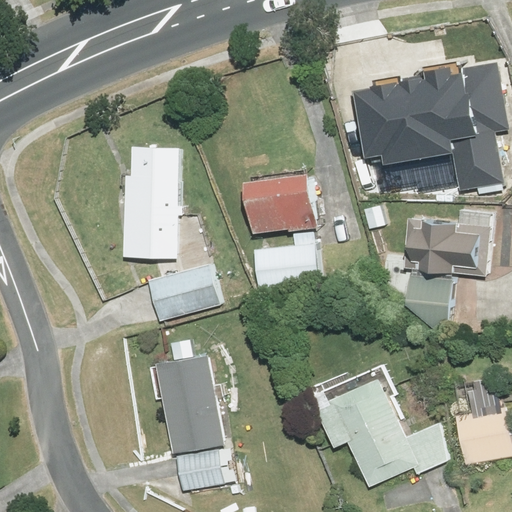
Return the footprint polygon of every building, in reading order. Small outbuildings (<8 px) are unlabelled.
[(511,116),(503,62),(360,85),(373,166),(459,152),(465,190),(511,183),(502,131),(511,129),(511,116)] [(131,253),(184,255),(189,145),(136,143),(131,253)] [(322,171),(257,179),(265,234),(329,226),(322,171)] [(500,225),(419,216),(414,268),(494,276),(500,225)] [(322,241),(262,248),(268,290),(327,283),(322,241)] [(217,261),(156,277),(167,319),(228,303),(217,261)] [(218,354),(167,363),(184,453),(235,444),(218,354)] [(389,372),(323,400),(343,445),(357,439),(376,486),(455,453),(443,423),(415,434),(389,372)] [(511,420),(510,407),(464,415),(473,464),(511,457),(511,420)]
